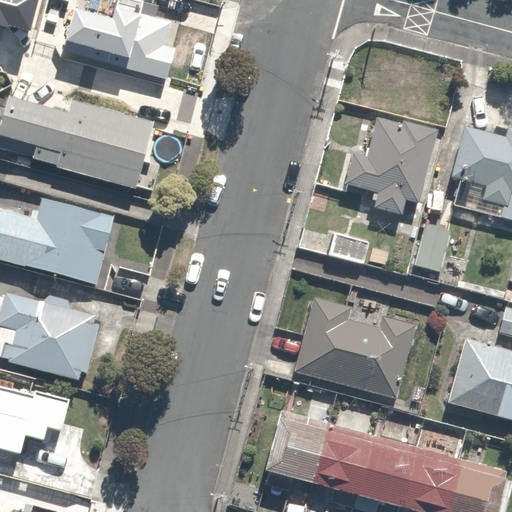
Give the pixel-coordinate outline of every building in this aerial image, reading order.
[(54,34),(57,34),(110,48),(106,63),(161,77),(168,48),(160,46),(167,18),(101,1),(98,13),(62,4),(54,34)] [(30,13),(0,5),(0,53),(19,58),(30,13)] [(134,188),(150,119),(151,114),(67,94),(64,104),(5,91),(0,110),(0,132),(30,140),(24,162),(134,188)] [(435,134),(439,135),(440,131),(374,114),(364,156),(352,153),(344,185),(372,192),(369,204),(404,213),(407,200),(418,203),(435,134)] [(511,219),(511,131),(496,128),(494,136),(455,128),(444,176),(477,183),(473,202),(496,207),(494,216),(511,219)] [(0,255),(92,281),(111,210),(35,190),(29,213),(0,204),(0,255)] [(449,232),(421,223),(407,266),(435,275),(449,232)] [(386,250),(363,244),(364,241),(330,233),(326,253),(359,261),(382,267),(386,250)] [(511,234),(499,279),(511,282),(511,234)] [(91,327),(95,316),(8,291),(0,288),(0,322),(8,325),(0,354),(78,376),(85,352),(107,358),(114,334),(91,327)] [(303,297),(286,373),(392,397),(408,323),(381,317),(379,326),(340,317),(342,306),(303,297)] [(511,307),(498,304),(491,332),(511,337),(511,307)] [(511,352),(481,344),(485,328),(442,316),(433,348),(448,352),(435,400),(458,406),(511,420),(511,352)] [(67,397),(0,379),(0,447),(13,451),(18,430),(39,436),(41,425),(59,429),(67,397)] [(330,398),(322,425),(269,411),(252,472),(399,511),(485,511),(496,472),(379,441),(387,413),(330,398)]
